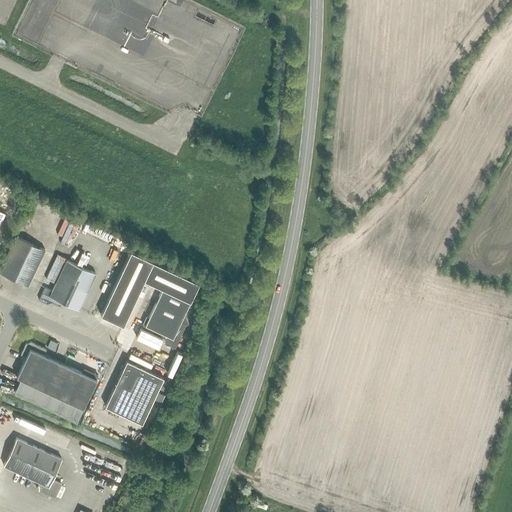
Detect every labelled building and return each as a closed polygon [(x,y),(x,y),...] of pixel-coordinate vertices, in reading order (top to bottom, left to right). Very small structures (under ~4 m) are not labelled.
[(66,240),(74,243),(82,222),(73,219),(66,240)] [(15,236),(0,268),(0,272),(27,286),(44,249),(15,236)] [(186,317),(183,316),(199,283),(131,251),(101,315),(123,325),(144,280),(162,288),(145,325),(165,335),(164,337),(166,344),(175,348),(186,325),(188,324),(186,317)] [(52,290),(45,287),(39,300),(47,304),(52,302),(60,306),(62,302),(79,310),(96,273),(67,259),(52,290)] [(51,340),(47,348),(54,351),(58,343),(51,340)] [(46,349),(31,342),(26,344),(21,354),(26,357),(17,377),(20,378),(14,392),(76,421),(83,408),(96,379),(44,354),(46,349)] [(105,406),(142,423),(163,377),(127,360),(124,365),(122,365),(120,369),(122,370),(105,406)] [(62,459),(16,438),(4,465),(40,482),(37,489),(55,497),(61,484),(52,479),(62,459)]
